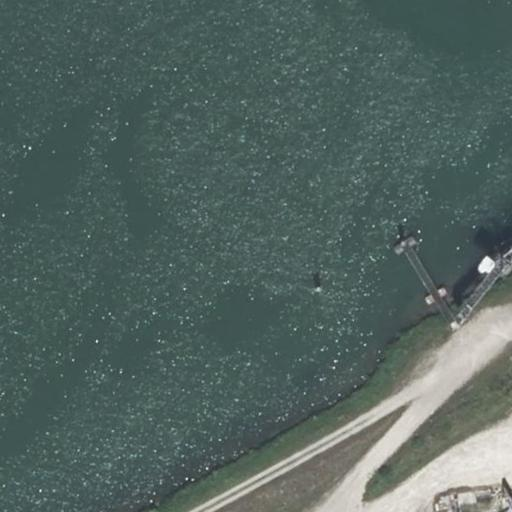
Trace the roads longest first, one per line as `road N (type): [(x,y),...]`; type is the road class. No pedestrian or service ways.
road 1 (track): [(192,511),(432,377)]
road 2 (track): [(432,377),(397,433),(327,511)]
